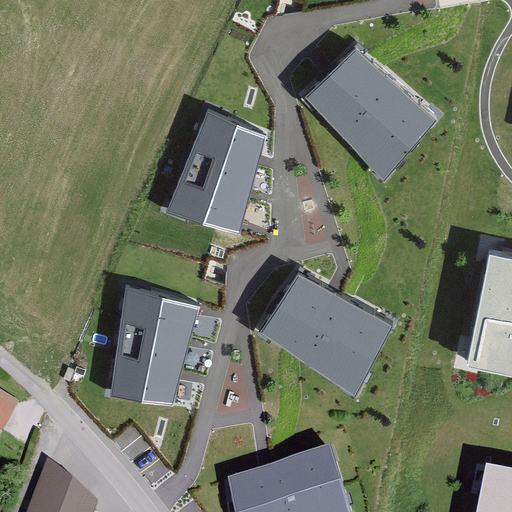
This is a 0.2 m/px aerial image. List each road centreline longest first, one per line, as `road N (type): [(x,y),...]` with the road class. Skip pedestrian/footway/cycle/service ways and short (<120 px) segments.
road 1 (residential): [(148,511),(185,479),(240,284),(290,237),(285,98),(275,65),(298,32),(400,0)]
road 2 (unclassified): [(146,511),(47,397),(0,359)]
